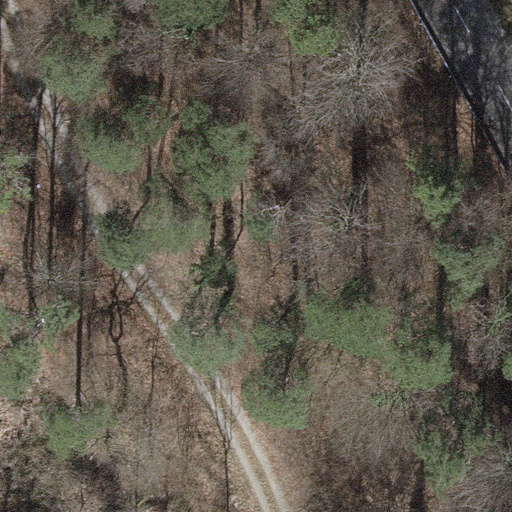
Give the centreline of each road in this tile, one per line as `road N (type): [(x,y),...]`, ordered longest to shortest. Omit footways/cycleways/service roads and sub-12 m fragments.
road 1 (track): [(268,511),(194,359),(74,199),(1,0)]
road 2 (tertiary): [(511,105),(453,0)]
